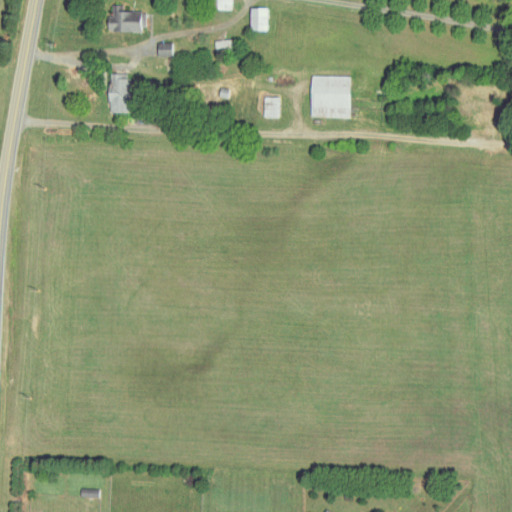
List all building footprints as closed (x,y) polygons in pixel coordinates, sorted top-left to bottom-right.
[(104,32),(141,33),(142,12),(127,12),(127,5),(110,5),(110,16),(104,15),(104,32)] [(264,8),(248,8),(247,30),(264,30),(264,8)] [(127,74),(111,73),(111,86),(106,86),(106,113),(126,113),(127,74)] [(347,117),(348,77),(309,76),(308,116),(347,117)] [(277,97),(262,97),(262,117),(277,117),(277,97)]
